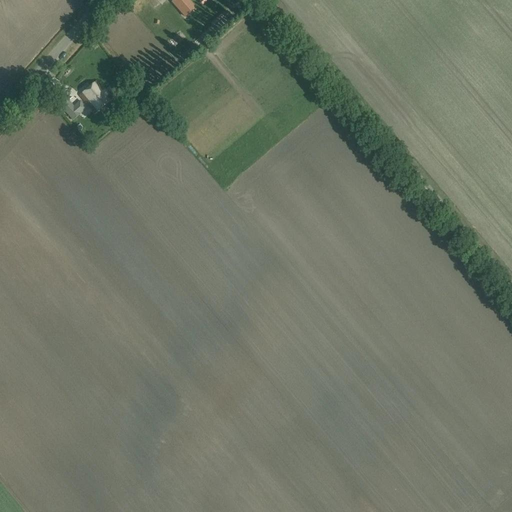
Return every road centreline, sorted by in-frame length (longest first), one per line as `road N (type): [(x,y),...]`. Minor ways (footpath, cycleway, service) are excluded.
road 1 (unclassified): [(511,286),(269,0)]
road 2 (unclassified): [(0,115),(103,0)]
